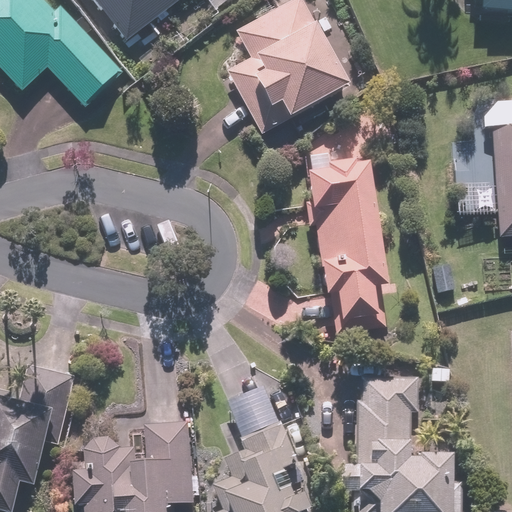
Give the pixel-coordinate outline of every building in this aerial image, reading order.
[(46,71),(84,111),(122,75),(60,10),(54,16),(38,0),(0,0),(0,72),(21,95),(46,71)] [(90,0),(125,45),(183,1),(182,0),(90,0)] [(225,75),(261,138),(348,90),(321,41),(322,41),(299,0),(297,0),(235,35),(249,62),(225,75)] [(511,0),(481,0),(481,14),(511,15),(511,0)] [(511,123),(511,131),(491,132),(494,240),(511,239),(511,109),(511,110),(511,123)] [(386,291),(369,165),(328,171),(326,155),(304,158),(310,206),(306,206),(310,233),(314,232),(324,302),(332,301),(337,341),(382,334),(377,293),(386,291)] [(461,296),(452,265),(428,272),(437,303),(461,296)] [(34,489),(49,420),(63,423),(74,375),(30,366),(23,401),(8,398),(9,394),(0,391),(0,511),(4,511),(11,511),(18,486),(34,489)] [(350,496),(349,511),(453,511),(455,458),(412,456),(413,418),(418,418),(419,380),(359,378),(356,467),(342,467),(341,496),(350,496)] [(309,511),(303,494),(294,498),(283,471),(299,464),(282,423),(277,425),(263,391),(228,405),(242,440),(238,442),(242,451),(223,459),(233,483),(215,490),(224,511),(222,511),(309,511)] [(190,506),(187,425),(141,427),(142,459),(134,460),(133,448),(117,449),(107,441),(95,442),(86,450),(87,474),(71,475),(72,508),(85,508),(85,511),(170,511),(170,507),(190,506)]
